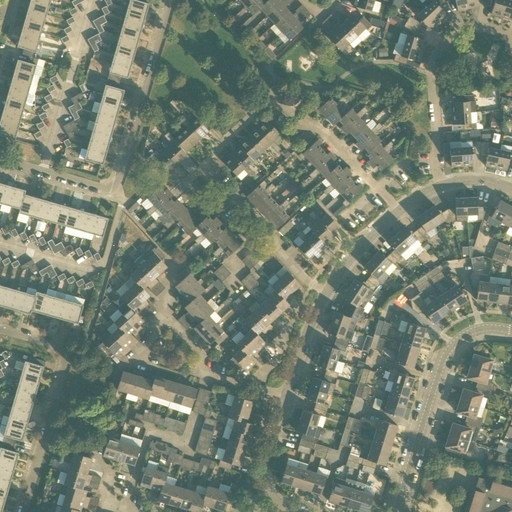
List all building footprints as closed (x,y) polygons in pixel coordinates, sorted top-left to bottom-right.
[(47,15),(49,6),(31,0),(28,10),(47,15)] [(147,14),(149,4),(135,0),(130,0),(128,8),(147,14)] [(267,2),(267,1),(265,0),(252,0),(246,7),(253,15),(261,9),(260,8),(267,2)] [(267,16),(285,0),(284,0),(268,0),(267,1),(267,2),(260,8),(261,9),(267,16)] [(275,24),(289,11),(285,7),(288,4),(285,0),(267,16),(275,24)] [(371,12),(374,1),(371,0),(353,0),(355,0),(353,6),(371,12)] [(438,22),(446,14),(432,0),(424,0),(421,4),(425,8),(438,22)] [(454,0),(458,12),(468,9),(466,0),(454,0)] [(466,0),(468,9),(479,6),(477,0),(466,0)] [(495,0),(491,14),(502,17),(506,0),(495,0)] [(511,1),(508,0),(506,0),(502,17),(511,20),(511,1)] [(144,23),(147,14),(128,8),(125,18),(144,23)] [(430,29),(438,22),(425,8),(417,16),(430,29)] [(44,24),(47,15),(28,10),(25,19),(44,24)] [(282,32),(300,16),(296,12),(293,15),(289,11),(275,24),(282,32)] [(344,22),(357,36),(365,29),(367,30),(371,26),(363,17),(358,21),(353,15),(344,22)] [(389,23),(395,26),(399,19),(393,15),(388,22),(389,23)] [(97,28),(101,26),(101,25),(106,22),(103,16),(99,18),(93,22),(97,28)] [(300,23),(303,20),(300,16),(282,32),(290,40),(304,27),(300,23)] [(141,32),(144,23),(125,18),(122,27),(141,32)] [(374,18),(372,25),(384,29),(386,22),(374,18)] [(418,29),(420,24),(410,18),(407,22),(418,29)] [(41,34),(44,24),(25,19),(23,28),(41,34)] [(241,27),(233,19),(228,23),(236,32),(241,27)] [(349,44),(357,36),(344,22),(340,26),(337,23),(333,26),(349,44)] [(414,34),(418,29),(407,22),(404,27),(414,34)] [(341,51),(349,44),(333,26),(329,30),(333,33),(328,37),(341,51)] [(139,41),(141,32),(122,27),(120,36),(139,41)] [(39,43),(41,34),(23,28),(20,37),(39,43)] [(95,44),(97,43),(101,41),(98,35),(88,40),(91,46),(95,44)] [(404,46),(422,51),(425,40),(407,35),(404,46)] [(136,51),(139,41),(120,36),(117,45),(136,51)] [(34,58),(39,43),(20,37),(17,47),(24,49),(22,55),(29,57),(34,58)] [(264,50),(267,47),(261,40),(258,43),(264,50)] [(117,45),(117,46),(111,44),(108,52),(115,54),(115,55),(133,60),(136,51),(117,45)] [(268,46),(267,47),(264,50),(273,59),(277,55),(268,46)] [(419,62),(422,51),(404,46),(401,56),(396,55),(394,61),(406,64),(408,58),(419,62)] [(131,69),(133,60),(115,55),(112,64),(131,69)] [(33,64),(34,58),(29,57),(28,62),(18,60),(15,69),(34,75),(37,65),(33,64)] [(128,79),(131,69),(112,64),(107,79),(120,83),(121,77),(128,79)] [(31,84),(34,75),(15,69),(13,79),(31,84)] [(29,93),(31,84),(13,79),(10,88),(29,93)] [(118,88),(120,83),(107,79),(103,95),(122,100),(125,90),(118,88)] [(26,102),(29,93),(10,88),(7,97),(26,102)] [(79,103),(80,102),(84,100),(81,93),(71,99),(74,105),(79,103)] [(119,109),(122,100),(103,95),(100,104),(119,109)] [(451,114),(470,112),(469,101),(475,101),(474,95),(461,96),(462,102),(451,103),(451,114)] [(23,112),(26,102),(7,97),(5,106),(23,112)] [(326,118),(338,106),(336,104),(331,98),(318,109),(326,118)] [(100,104),(94,102),(92,111),(98,113),(117,119),(119,109),(100,104)] [(72,114),(76,112),(77,111),(82,109),(79,103),(74,105),(68,108),(72,114)] [(29,113),(23,112),(5,106),(2,116),(21,121),(26,122),(29,113)] [(346,114),(345,114),(339,108),(338,106),(326,118),(334,126),(339,120),(346,114)] [(343,131),(359,117),(356,115),(351,109),(345,114),(346,114),(339,120),(343,125),(340,128),(343,131)] [(471,123),(470,112),(451,114),(452,125),(463,124),(464,130),(477,129),(476,123),(471,123)] [(114,128),(117,119),(98,113),(95,122),(114,128)] [(0,125),(18,130),(21,121),(2,116),(0,122),(0,125)] [(354,136),(366,125),(360,119),(359,117),(343,131),(346,135),(350,132),(354,136)] [(190,126),(201,138),(209,131),(198,119),(191,125),(190,126)] [(274,142),(281,135),(267,120),(258,128),(272,143),(274,142)] [(67,133),(70,130),(76,127),(73,121),(63,127),(67,133)] [(111,137),(114,128),(95,122),(92,132),(111,137)] [(0,135),(15,140),(18,130),(0,125),(0,135)] [(358,147),(373,133),(371,131),(366,125),(354,136),(358,141),(355,144),(358,147)] [(201,138),(190,126),(187,129),(182,133),(193,146),(201,138)] [(270,145),(272,143),(258,128),(249,136),(263,152),(270,145)] [(109,146),(111,137),(92,132),(90,141),(109,146)] [(182,133),(175,140),(174,140),(175,140),(186,153),(193,146),(182,133)] [(378,143),(379,144),(381,142),(374,135),(373,133),(358,147),(361,151),(364,148),(368,152),(369,152),(378,143)] [(256,159),(263,152),(249,136),(240,144),(258,164),(259,163),(256,159)] [(311,162),(323,150),(318,146),(322,143),(318,139),(303,153),(302,152),(298,156),(302,160),(306,156),(311,162)] [(186,153),(175,140),(171,144),(165,150),(179,165),(189,156),(186,153)] [(106,156),(109,146),(90,141),(87,150),(106,156)] [(480,155),(481,142),(472,141),(472,147),(461,148),(462,166),(473,166),(473,154),(480,155)] [(489,142),(488,142),(482,142),(481,142),(480,155),(487,155),(485,166),(496,168),(500,150),(489,148),(489,142)] [(370,165),(385,151),(383,149),(379,144),(378,143),(369,152),(368,152),(366,154),(370,159),(367,162),(370,165)] [(462,166),(461,148),(450,148),(450,143),(443,144),(444,156),(450,156),(451,167),(462,166)] [(256,166),(258,164),(240,144),(238,146),(241,149),(237,153),(234,150),(231,152),(245,168),(248,166),(252,162),(256,166)] [(511,160),(511,147),(511,152),(500,150),(496,168),(507,171),(509,159),(511,160)] [(103,165),(106,156),(87,150),(85,160),(103,165)] [(169,174),(179,166),(179,165),(165,150),(157,157),(153,153),(149,157),(153,161),(155,159),(169,174)] [(318,170),(333,155),(330,152),(327,155),(323,150),(311,162),(317,168),(318,170)] [(385,151),(370,165),(373,169),(377,166),(381,171),(393,160),(387,153),(385,151)] [(243,170),(245,168),(231,152),(227,156),(230,159),(225,164),(237,176),(243,170)] [(325,178),(338,165),(337,166),(333,162),(336,159),(333,155),(318,170),(320,172),(325,178)] [(333,185),(349,170),(346,167),(342,170),(338,165),(325,178),(331,184),(333,185)] [(340,193),(353,181),(349,177),(352,174),(349,170),(333,185),(335,188),(340,193)] [(342,203),(344,205),(346,207),(350,203),(348,201),(363,187),(359,184),(356,187),(352,183),(353,182),(353,181),(340,193),(346,200),(342,203)] [(11,207),(16,188),(7,185),(2,204),(11,207)] [(255,205),(266,193),(264,191),(259,185),(247,196),(255,205)] [(147,198),(154,205),(155,206),(170,192),(167,189),(164,192),(159,187),(147,198)] [(25,194),(26,191),(16,188),(11,207),(20,209),(25,194)] [(170,192),(155,206),(158,209),(163,214),(166,212),(165,211),(174,203),(174,202),(170,198),(174,195),(170,192)] [(262,212),(274,201),(268,195),(266,193),(255,205),(262,212)] [(34,197),(25,194),(20,209),(19,213),(28,216),(34,197)] [(38,218),(43,200),(34,197),(28,216),(38,218)] [(466,198),(467,215),(478,215),(478,220),(483,220),(486,207),(478,207),(477,197),(466,198)] [(467,221),(467,215),(466,198),(455,198),(455,208),(448,209),(451,222),(452,221),(457,221),(457,222),(467,221)] [(158,218),(164,225),(168,221),(171,218),(173,220),(186,208),(177,199),(174,202),(174,203),(165,211),(166,212),(163,214),(158,218)] [(47,221),(52,202),(43,200),(38,218),(47,221)] [(269,220),(281,209),(279,206),(274,201),(262,212),(269,220)] [(500,222),(509,205),(500,201),(491,217),(500,222)] [(56,224),(62,205),(52,202),(47,221),(56,224)] [(65,226),(71,208),(62,205),(56,224),(65,226)] [(451,222),(448,209),(441,214),(435,205),(426,212),(435,226),(445,220),(447,224),(451,222)] [(509,227),(511,221),(511,206),(509,205),(500,222),(509,227)] [(75,229),(80,210),(71,208),(65,226),(75,229)] [(186,208),(173,220),(175,222),(180,227),(192,216),(186,208)] [(269,220),(277,229),(289,217),(283,211),(281,209),(269,220)] [(84,232),(89,213),(80,210),(75,229),(84,232)] [(427,232),(435,226),(426,212),(417,218),(422,226),(417,230),(425,240),(430,236),(427,232)] [(93,234),(99,216),(89,213),(84,232),(93,234)] [(319,221),(334,237),(337,234),(334,230),(339,226),(328,214),(321,220),(320,219),(319,221)] [(316,215),(312,219),(316,223),(319,221),(320,219),(316,215)] [(99,216),(93,234),(103,237),(108,218),(99,216)] [(200,224),(200,223),(192,216),(180,227),(185,232),(181,236),(184,239),(197,227),(196,227),(200,224)] [(197,227),(202,234),(204,235),(219,221),(216,217),(212,221),(208,216),(200,223),(200,224),(196,227),(197,227)] [(219,221),(204,235),(206,238),(211,243),(214,241),(214,240),(223,232),(222,231),(219,227),(222,224),(219,221)] [(330,240),(334,237),(319,221),(316,223),(310,228),(311,229),(314,232),(323,241),(323,240),(327,237),(330,240)] [(425,240),(417,230),(412,234),(405,226),(397,234),(408,247),(416,239),(420,244),(426,251),(430,247),(425,240)] [(214,241),(220,247),(222,249),(234,237),(226,228),(222,231),(223,232),(214,240),(214,241)] [(305,235),(308,238),(307,240),(321,255),(324,252),(321,248),(326,244),(323,240),(323,241),(314,232),(311,229),(305,235)] [(400,254),(408,247),(397,234),(389,241),(395,249),(391,254),(404,267),(408,262),(404,258),(400,254)] [(234,237),(222,249),(224,251),(229,256),(241,245),(234,237)] [(321,255),(307,240),(304,242),(298,247),(309,259),(314,255),(317,258),(321,255)] [(511,247),(505,244),(498,242),(496,248),(503,250),(510,253),(511,247)] [(54,254),(60,251),(64,249),(61,243),(55,246),(51,248),(54,254)] [(70,254),(74,251),(70,245),(64,249),(60,251),(64,257),(70,254)] [(270,252),(266,247),(265,246),(261,250),(264,253),(266,255),(270,252)] [(161,261),(166,256),(157,247),(153,251),(154,253),(146,260),(159,275),(167,267),(161,261)] [(510,253),(503,250),(496,248),(494,254),(500,256),(508,259),(511,253),(510,253)] [(404,267),(391,254),(386,258),(379,251),(371,259),(384,271),(392,263),(400,270),(404,267)] [(246,265),(255,257),(251,252),(242,261),(246,265)] [(270,252),(266,255),(264,257),(267,260),(273,255),(270,252)] [(508,259),(500,256),(494,254),(491,259),(506,265),(508,259)] [(268,260),(277,269),(282,264),(273,255),(268,260)] [(155,278),(159,275),(146,260),(142,256),(134,263),(138,267),(154,285),(158,282),(155,278)] [(254,266),(258,263),(259,261),(255,257),(246,265),(250,270),(254,266)] [(384,271),(371,259),(364,267),(372,275),(367,280),(377,288),(381,283),(382,284),(390,276),(384,271)] [(29,267),(35,264),(33,260),(21,266),(23,270),(29,267)] [(484,262),(472,264),(473,271),(485,269),(484,262)] [(38,270),(36,266),(35,264),(29,267),(32,273),(38,270)] [(57,275),(54,269),(51,265),(45,268),(48,272),(48,274),(51,278),(57,275)] [(218,278),(227,269),(223,265),(214,273),(218,278)] [(150,289),(154,285),(138,267),(130,275),(136,282),(137,282),(143,289),(144,289),(147,285),(150,289)] [(431,279),(441,271),(438,267),(425,275),(429,280),(431,279)] [(183,295),(197,282),(190,274),(191,272),(187,268),(178,276),(182,281),(176,287),(183,295)] [(218,278),(222,282),(231,273),(227,269),(218,278)] [(279,278),(292,293),(301,285),(288,271),(279,278)] [(434,284),(441,280),(445,277),(441,271),(431,279),(434,284)] [(258,283),(250,274),(250,273),(245,277),(254,287),(258,283)] [(429,280),(425,275),(413,283),(417,288),(427,281),(429,280)] [(241,282),(248,289),(249,291),(254,287),(245,277),(241,282)] [(284,300),(285,300),(292,293),(279,278),(271,286),(276,291),(276,292),(276,291),(284,300)] [(222,283),(218,279),(212,285),(216,289),(216,288),(219,291),(225,285),(222,283)] [(355,279),(349,289),(363,298),(368,301),(374,292),(377,288),(367,280),(365,283),(364,282),(362,282),(361,283),(355,279)] [(427,281),(417,288),(420,293),(431,286),(427,281)] [(487,301),(489,283),(479,281),(476,300),(487,301)] [(150,296),(144,289),(143,289),(137,282),(136,282),(129,289),(145,307),(149,303),(146,300),(150,296)] [(200,295),(205,290),(197,282),(183,295),(190,302),(190,303),(199,295),(200,295)] [(497,303),(499,284),(489,283),(487,301),(497,303)] [(507,304),(510,285),(499,284),(497,303),(507,304)] [(448,291),(459,306),(468,300),(457,285),(448,291)] [(12,309),(17,291),(8,288),(2,307),(12,309)] [(141,311),(145,307),(129,289),(121,297),(130,307),(134,311),(138,307),(141,311)] [(362,310),(368,301),(363,298),(349,289),(348,290),(346,290),(345,293),(345,294),(343,298),(348,301),(347,303),(348,305),(350,306),(348,310),(359,315),(362,310)] [(21,312),(26,293),(17,291),(12,309),(21,312)] [(290,305),(285,300),(284,300),(276,291),(276,292),(276,291),(268,298),(281,312),(290,305)] [(450,312),(459,306),(448,291),(440,296),(450,312)] [(41,313),(46,295),(36,292),(35,296),(36,296),(31,311),(32,311),(41,313)] [(36,296),(35,296),(26,293),(21,312),(30,315),(32,311),(31,311),(36,296)] [(67,294),(65,299),(84,304),(86,299),(67,294)] [(431,302),(428,297),(423,301),(418,294),(410,300),(412,309),(418,314),(424,310),(433,323),(441,318),(431,302)] [(50,316),(55,297),(46,295),(41,313),(50,316)] [(207,303),(200,295),(199,295),(190,303),(190,302),(185,307),(189,312),(185,315),(189,319),(207,303)] [(441,318),(450,312),(440,296),(431,302),(441,318)] [(59,319),(64,300),(55,297),(50,316),(59,319)] [(228,298),(226,300),(223,303),(226,307),(232,301),(228,298)] [(273,320),(281,312),(268,298),(260,306),(273,320)] [(209,316),(214,311),(218,307),(211,299),(207,303),(189,319),(193,323),(196,320),(199,323),(200,324),(209,315),(209,316)] [(68,321),(74,303),(64,300),(59,319),(68,321)] [(74,303),(68,321),(78,324),(83,305),(74,303)] [(245,318),(257,308),(254,305),(242,315),(245,318)] [(269,324),(273,320),(260,306),(252,313),(269,331),(273,327),(269,324)] [(144,321),(134,311),(130,307),(122,315),(139,332),(143,329),(139,325),(144,321)] [(335,312),(331,323),(348,329),(348,328),(353,330),(357,320),(359,315),(348,310),(346,313),(345,312),(343,312),(341,313),(341,314),(335,312)] [(265,334),(269,331),(252,313),(244,320),(252,329),(253,329),(257,335),(258,334),(261,331),(265,334)] [(135,336),(139,332),(122,315),(114,322),(119,327),(128,336),(132,333),(135,336)] [(216,323),(209,316),(209,315),(200,324),(199,323),(194,328),(202,336),(216,323)] [(381,334),(384,322),(379,320),(374,334),(380,336),(381,334)] [(387,336),(389,328),(390,324),(384,322),(381,334),(387,336)] [(216,323),(202,336),(209,345),(214,340),(218,345),(228,336),(216,323)] [(353,330),(348,329),(331,323),(327,333),(337,336),(335,342),(348,346),(350,340),(352,341),(355,331),(353,330)] [(404,333),(423,338),(426,328),(408,323),(404,333)] [(133,341),(128,336),(119,327),(111,334),(128,352),(132,349),(128,345),(133,341)] [(266,343),(258,334),(257,335),(253,329),(252,329),(245,337),(261,354),(265,351),(262,347),(266,343)] [(419,348),(423,338),(404,333),(401,343),(419,348)] [(124,356),(128,352),(111,334),(99,346),(107,356),(112,351),(116,356),(120,352),(124,356)] [(376,350),(380,338),(380,336),(374,334),(370,348),(376,350)] [(257,358),(261,354),(245,337),(236,344),(241,349),(250,358),(254,354),(257,358)] [(381,352),(383,347),(385,340),(380,338),(376,350),(381,352)] [(346,352),(348,346),(335,342),(334,348),(323,345),(320,356),(338,361),(341,351),(346,352)] [(416,358),(419,348),(401,343),(398,352),(416,358)] [(103,359),(107,356),(99,346),(94,350),(103,360),(103,359)] [(255,363),(250,358),(241,349),(229,361),(237,370),(242,366),(246,371),(255,363)] [(413,368),(416,358),(398,352),(395,362),(413,368)] [(471,367),(489,372),(493,361),(474,355),(471,367)] [(335,371),(338,361),(320,356),(317,366),(327,369),(325,375),(338,379),(339,373),(335,371)] [(22,371),(41,376),(44,367),(25,361),(22,371)] [(485,382),(489,372),(471,367),(467,378),(481,382),(479,388),(491,392),(491,391),(493,386),(494,384),(490,383),(485,382)] [(365,384),(366,382),(370,370),(364,369),(359,382),(365,384)] [(414,378),(396,372),(397,371),(391,369),(388,380),(411,388),(414,378)] [(372,384),(374,376),(375,372),(370,370),(366,382),(372,384)] [(39,386),(41,376),(22,371),(20,380),(39,386)] [(133,375),(127,372),(123,371),(120,380),(114,378),(111,390),(117,392),(117,390),(128,393),(133,375)] [(138,396),(144,378),(133,375),(128,393),(138,396)] [(332,395),(338,379),(325,375),(324,381),(313,378),(310,388),(328,394),(332,395)] [(160,398),(166,380),(155,376),(154,381),(150,395),(151,395),(149,400),(159,403),(160,398)] [(154,381),(144,378),(138,396),(149,400),(151,395),(150,395),(154,381)] [(36,395),(39,386),(20,380),(17,389),(36,395)] [(170,401),(176,383),(166,380),(160,398),(170,401)] [(408,398),(411,388),(388,380),(385,390),(408,398)] [(361,398),(365,386),(365,384),(359,382),(355,396),(361,398)] [(181,404),(186,386),(176,383),(170,401),(181,404)] [(191,408),(197,389),(186,386),(181,404),(191,408)] [(367,400),(368,396),(370,388),(365,386),(361,398),(367,400)] [(202,402),(206,390),(200,388),(196,400),(202,402)] [(325,404),(328,394),(310,388),(307,399),(317,402),(315,408),(328,412),(329,406),(325,404)] [(464,389),(460,401),(478,407),(481,397),(489,399),(491,392),(479,388),(477,394),(464,389)] [(36,395),(17,389),(14,399),(33,404),(36,395)] [(208,404),(212,392),(206,390),(202,402),(208,404)] [(405,407),(408,398),(385,390),(381,400),(405,407)] [(231,406),(250,412),(253,402),(245,399),(246,396),(241,395),(240,398),(235,396),(231,406)] [(31,413),(33,404),(14,399),(12,408),(31,413)] [(198,414),(202,402),(196,400),(193,412),(198,414)] [(402,417),(405,407),(381,400),(378,410),(402,417)] [(475,416),(478,407),(460,401),(456,412),(470,416),(468,422),(481,426),(483,419),(475,416)] [(208,404),(202,402),(198,414),(204,416),(206,410),(208,404)] [(247,422),(250,412),(231,406),(228,417),(235,420),(235,419),(241,421),(247,422)] [(28,423),(31,413),(12,408),(9,417),(28,423)] [(326,417),(328,412),(315,408),(314,413),(303,410),(300,421),(318,426),(321,416),(326,417)] [(25,432),(28,423),(9,417),(6,426),(25,432)] [(165,419),(163,427),(167,428),(166,430),(172,432),(176,420),(165,417),(165,419)] [(350,433),(351,431),(354,419),(348,417),(344,431),(350,433)] [(253,424),(247,422),(241,421),(235,419),(235,420),(232,429),(250,435),(253,424)] [(356,433),(359,425),(360,421),(354,419),(351,431),(356,433)] [(179,432),(184,433),(187,424),(176,420),(172,432),(178,434),(179,432)] [(376,430),(394,436),(397,425),(379,420),(376,430)] [(318,427),(318,426),(300,421),(297,431),(306,434),(304,440),(315,443),(318,444),(319,438),(318,438),(321,428),(318,427)] [(453,424),(449,435),(475,443),(481,426),(468,422),(466,428),(453,424)] [(204,423),(202,429),(214,433),(213,435),(216,436),(217,431),(215,430),(216,427),(204,423)] [(6,426),(6,427),(1,426),(0,428),(0,440),(2,441),(2,442),(14,445),(16,439),(22,441),(25,432),(6,426)] [(202,429),(200,435),(212,439),(213,435),(214,433),(202,429)] [(247,445),(250,435),(232,429),(230,434),(224,432),(223,438),(229,440),(229,439),(247,445)] [(391,445),(394,436),(376,430),(373,440),(391,445)] [(346,447),(349,435),(350,433),(344,431),(340,445),(346,447)] [(110,435),(104,434),(101,442),(100,446),(106,447),(103,456),(114,459),(119,441),(109,437),(110,435)] [(200,435),(198,440),(210,444),(212,439),(200,435)] [(351,448),(353,444),(355,436),(349,435),(346,447),(351,448)] [(470,460),(475,443),(449,435),(446,446),(448,447),(446,453),(444,452),(470,460)] [(244,456),(247,445),(229,439),(229,440),(225,450),(244,456)] [(315,443),(304,440),(301,439),(299,445),(312,449),(313,450),(315,443)] [(198,440),(196,446),(208,450),(210,444),(198,440)] [(388,455),(391,445),(373,440),(370,450),(388,455)] [(114,459),(124,462),(130,444),(119,441),(114,459)] [(13,451),(14,445),(2,442),(0,448),(0,458),(16,463),(19,453),(13,451)] [(330,448),(318,444),(315,443),(313,450),(316,450),(328,454),(330,448)] [(135,466),(140,447),(130,444),(124,462),(135,466)] [(310,455),(312,449),(299,445),(297,451),(310,455)] [(207,456),(208,450),(196,446),(195,452),(207,456)] [(84,456),(86,450),(74,447),(72,452),(74,453),(71,463),(89,469),(92,459),(84,456)] [(177,450),(171,448),(169,456),(167,461),(173,463),(175,458),(182,461),(183,456),(176,454),(177,450)] [(240,466),(244,456),(225,450),(222,460),(220,460),(218,466),(230,470),(232,464),(240,466)] [(326,460),(328,454),(316,450),(314,456),(326,460)] [(385,465),(388,455),(370,450),(367,460),(377,463),(385,465)] [(485,453),(482,463),(489,465),(493,455),(485,453)] [(361,465),(363,459),(349,454),(347,460),(359,464),(361,465)] [(0,468),(14,472),(16,463),(0,458),(0,468)] [(377,463),(367,460),(363,459),(361,465),(363,465),(375,469),(377,463)] [(358,470),(359,464),(347,460),(346,466),(358,470)] [(157,470),(156,470),(158,464),(148,461),(146,467),(144,473),(141,472),(140,476),(143,477),(140,485),(151,489),(157,470)] [(87,474),(89,469),(71,463),(67,474),(99,484),(101,478),(92,475),(92,476),(87,474)] [(291,485),(297,467),(287,464),(281,482),(291,485)] [(373,475),(375,469),(363,465),(362,471),(373,475)] [(301,488),(307,470),(297,467),(291,485),(301,488)] [(0,478),(11,481),(14,472),(0,468),(0,478)] [(165,483),(167,476),(167,474),(157,470),(151,489),(161,492),(164,483),(165,483)] [(311,491),(316,473),(307,470),(301,488),(311,491)] [(316,473),(311,491),(321,494),(326,476),(316,473)] [(97,490),(99,484),(67,474),(64,485),(68,486),(68,485),(82,490),(82,489),(84,485),(88,486),(88,487),(97,490)] [(174,486),(176,479),(167,476),(165,483),(164,483),(161,492),(158,501),(169,504),(174,486)] [(511,511),(511,484),(486,476),(485,479),(479,478),(476,487),(473,486),(464,511),(511,511)] [(0,478),(0,488),(8,490),(11,481),(0,478)] [(335,484),(337,479),(333,478),(331,485),(333,486),(328,501),(338,504),(344,486),(335,484)] [(364,492),(363,492),(365,485),(356,482),(354,489),(348,507),(358,510),(364,492)] [(88,503),(90,498),(85,496),(87,491),(82,489),(82,490),(68,485),(68,486),(65,496),(88,503)] [(179,507),(185,489),(174,486),(169,504),(179,507)] [(213,508),(218,489),(207,486),(205,495),(202,505),(203,505),(213,508)] [(348,507),(354,489),(344,486),(338,504),(348,507)] [(0,498),(6,500),(8,490),(0,488),(0,498)] [(189,511),(195,492),(185,489),(179,507),(189,511)] [(232,505),(235,492),(229,491),(229,493),(218,489),(213,508),(223,511),(226,503),(232,505)] [(205,495),(195,492),(189,511),(193,511),(200,511),(203,505),(202,505),(205,495)] [(364,492),(358,510),(363,511),(368,511),(374,495),(364,492)] [(62,506),(81,511),(82,507),(87,508),(88,503),(65,496),(62,506)]
